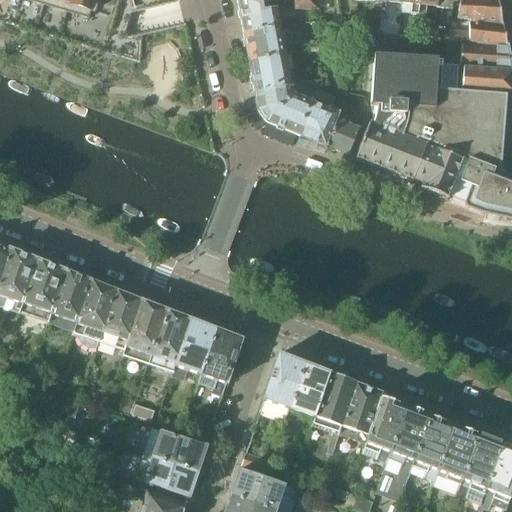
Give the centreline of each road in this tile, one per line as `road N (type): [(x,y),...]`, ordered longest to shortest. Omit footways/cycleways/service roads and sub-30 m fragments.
road 1 (residential): [(511,410),(269,324)]
road 2 (residential): [(472,223),(249,148)]
road 3 (residential): [(195,296),(0,220)]
road 4 (residential): [(269,324),(208,511)]
road 5 (residential): [(195,296),(249,148)]
road 6 (residential): [(249,148),(208,0)]
